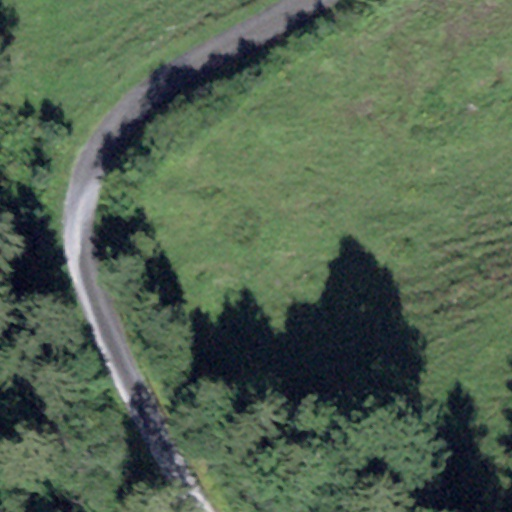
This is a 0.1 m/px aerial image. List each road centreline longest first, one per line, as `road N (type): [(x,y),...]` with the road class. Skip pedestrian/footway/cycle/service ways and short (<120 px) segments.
road 1 (track): [(115,129),(83,193),(81,260),(162,445),(201,511)]
road 2 (track): [(308,0),(115,129)]
